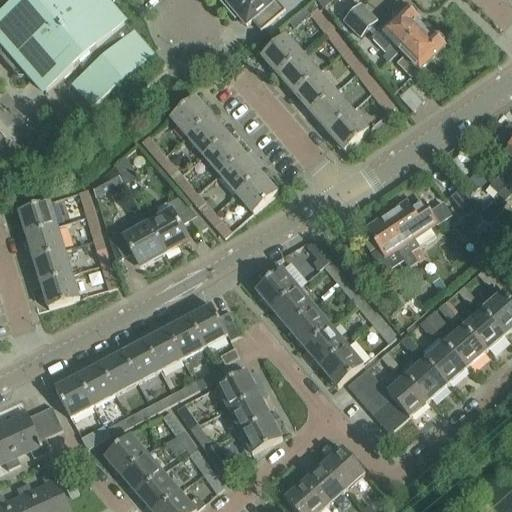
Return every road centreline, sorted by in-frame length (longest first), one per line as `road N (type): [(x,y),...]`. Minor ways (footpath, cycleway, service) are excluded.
road 1 (tertiary): [(34,368),(342,197)]
road 2 (residential): [(328,420),(378,475),(395,479),(511,383)]
road 3 (tertiary): [(342,197),(511,83)]
road 4 (residential): [(342,197),(240,75)]
road 5 (residential): [(225,511),(328,420)]
